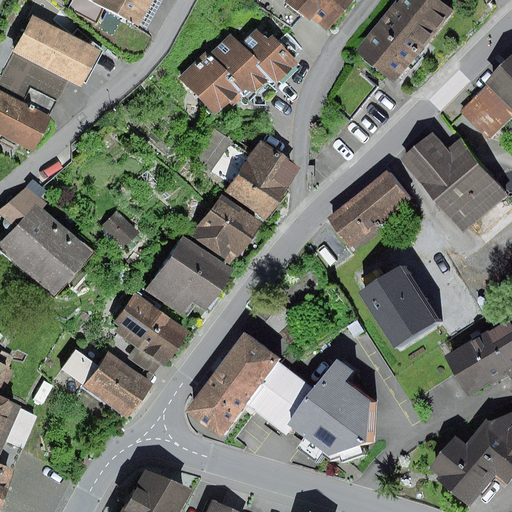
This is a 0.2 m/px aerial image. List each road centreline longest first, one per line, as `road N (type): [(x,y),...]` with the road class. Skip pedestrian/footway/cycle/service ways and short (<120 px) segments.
road 1 (residential): [(157,431),(165,408),(281,253),(511,24)]
road 2 (residential): [(0,192),(156,53),(186,0)]
road 3 (tertiary): [(157,431),(208,457),(397,511)]
